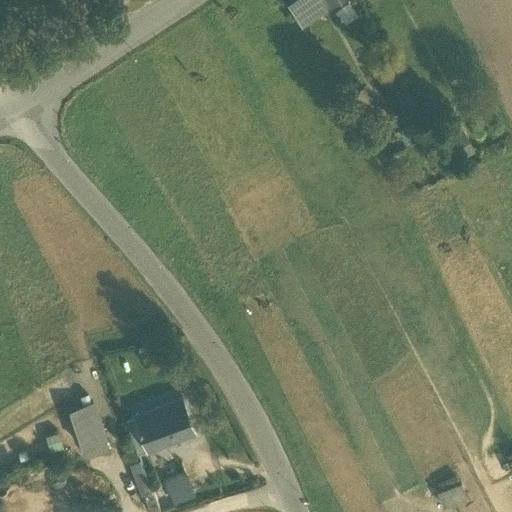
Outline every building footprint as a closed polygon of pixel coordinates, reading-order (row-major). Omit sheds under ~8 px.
[(301,25),(325,8),(320,0),(293,0),(288,3),(301,25)] [(337,0),(320,0),(325,8),(332,4),(337,0)] [(94,400),(68,409),(85,457),(111,448),(94,400)] [(195,433),(183,400),(134,417),(148,450),(195,433)] [(140,459),(127,463),(146,511),(150,511),(159,509),(140,459)] [(185,473),(161,482),(171,507),(195,498),(185,473)] [(436,492),(441,508),(468,498),(462,482),(436,492)]
